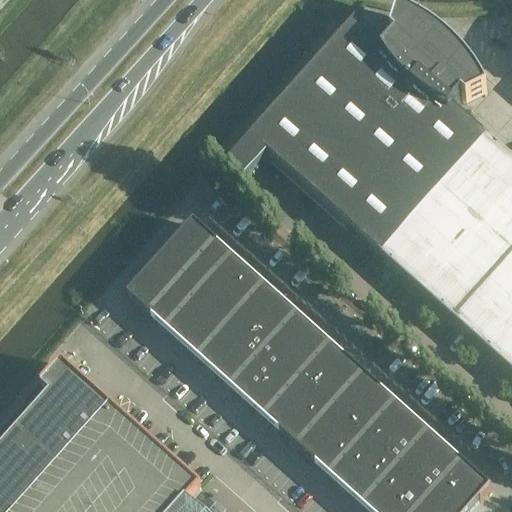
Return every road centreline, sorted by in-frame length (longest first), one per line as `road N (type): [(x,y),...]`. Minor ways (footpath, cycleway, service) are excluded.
road 1 (unknown): [(511,409),(282,201)]
road 2 (secondary): [(0,229),(201,0)]
road 3 (secondary): [(163,0),(0,180)]
